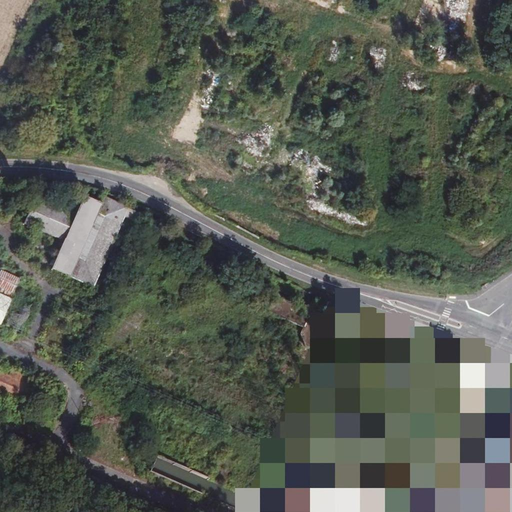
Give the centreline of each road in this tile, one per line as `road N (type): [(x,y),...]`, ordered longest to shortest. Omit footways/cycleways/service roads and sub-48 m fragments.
road 1 (tertiary): [(0,167),(111,180),(283,265),(482,333)]
road 2 (track): [(22,356),(45,295),(0,227)]
